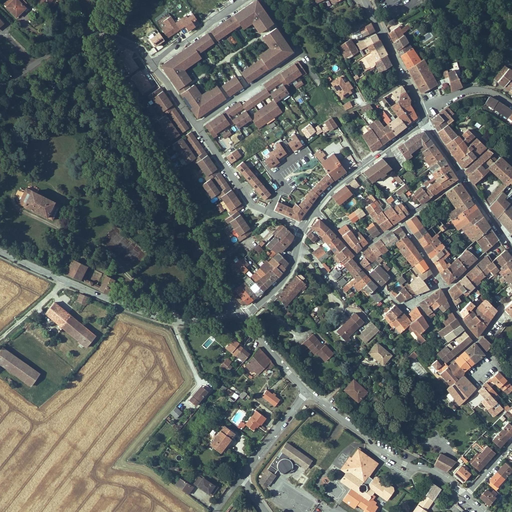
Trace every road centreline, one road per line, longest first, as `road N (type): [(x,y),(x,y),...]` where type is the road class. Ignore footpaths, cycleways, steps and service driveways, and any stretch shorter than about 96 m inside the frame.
road 1 (unclassified): [(90,25),(99,57),(235,307)]
road 2 (tertiary): [(0,250),(164,318),(199,320),(235,307)]
road 3 (tertiary): [(467,497),(427,469),(385,454),(307,392)]
road 4 (residential): [(264,0),(300,52),(197,125)]
road 5 (residential): [(197,125),(251,204),(303,227)]
road 6 (tertiary): [(314,208),(426,120)]
